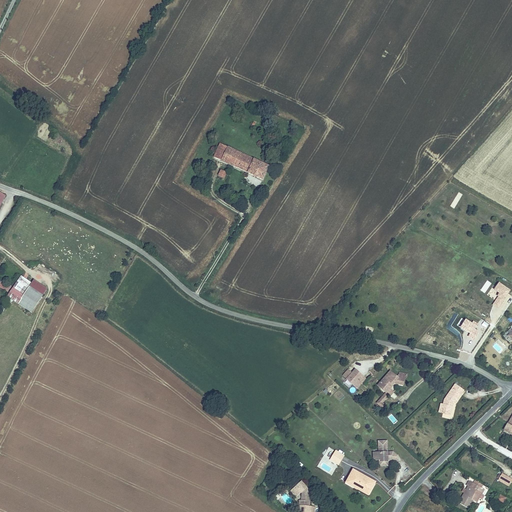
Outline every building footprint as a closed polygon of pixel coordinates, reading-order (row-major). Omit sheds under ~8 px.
[(208,156),(256,177),(262,164),(214,142),(208,156)] [(221,181),(227,184),(230,177),(225,174),(221,181)] [(35,282),(25,274),(10,292),(31,310),(44,294),(33,284),(35,282)] [(12,284),(4,277),(0,281),(0,282),(8,289),(12,284)] [(363,379),(354,370),(345,379),(355,388),(363,379)] [(385,389),(388,392),(392,388),(391,387),(395,384),(394,383),(395,382),(404,384),(406,379),(408,376),(409,374),(401,372),(401,374),(398,376),(392,370),(379,384),(383,387),(385,389)] [(444,406),(442,414),(450,416),(453,406),(455,403),(456,404),(465,392),(457,386),(445,401),(444,406)] [(379,452),(373,452),(373,460),(379,460),(381,460),(381,462),(388,461),(387,460),(389,458),(393,462),(398,457),(393,452),(387,452),(387,441),(379,441),(379,452)] [(333,475),(343,454),(328,446),(318,466),(321,468),(333,475)] [(351,479),(348,484),(358,490),(360,487),(370,492),(375,482),(353,470),(349,477),(351,479)] [(508,487),(511,480),(511,478),(501,473),(497,480),(508,487)] [(467,486),(458,503),(468,509),(472,500),(476,502),(481,494),(483,489),(480,488),(473,484),(468,481),(466,486),(467,486)] [(301,482),(291,493),(295,498),(300,493),(303,495),(303,501),(301,501),(301,507),(300,507),(300,510),(301,510),(301,511),(312,511),(312,506),(311,506),(310,492),(301,482)] [(500,494),(497,499),(503,502),(506,497),(500,494)]
